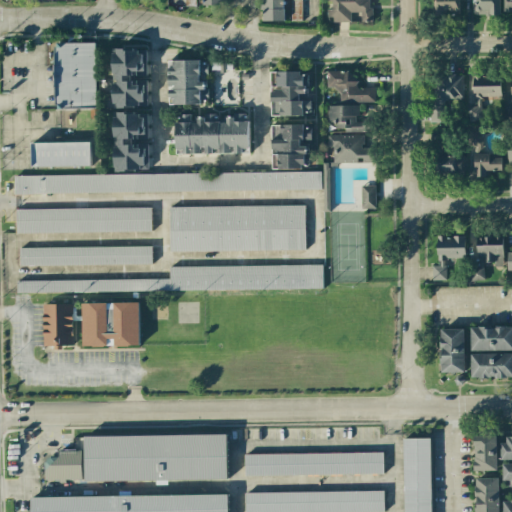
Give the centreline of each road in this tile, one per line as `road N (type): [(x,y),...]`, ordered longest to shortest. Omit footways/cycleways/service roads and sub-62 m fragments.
road 1 (residential): [(0,18),(104,18),(298,45),(511,42)]
road 2 (tertiary): [(0,412),(511,406)]
road 3 (residential): [(413,408),(408,0)]
